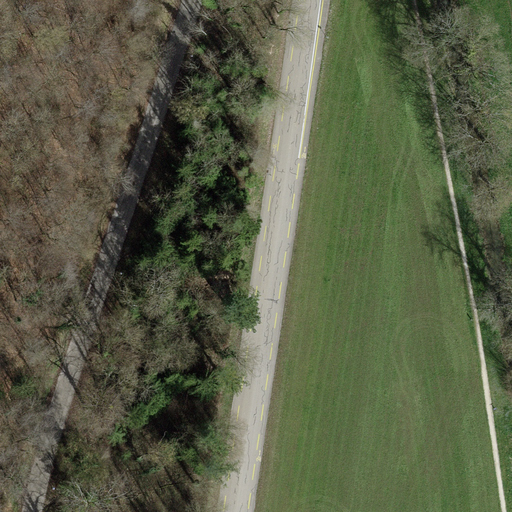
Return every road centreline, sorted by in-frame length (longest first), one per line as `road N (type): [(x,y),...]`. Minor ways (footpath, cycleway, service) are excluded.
road 1 (residential): [(192,0),(52,417),(30,511)]
road 2 (unclassified): [(307,0),(226,511)]
